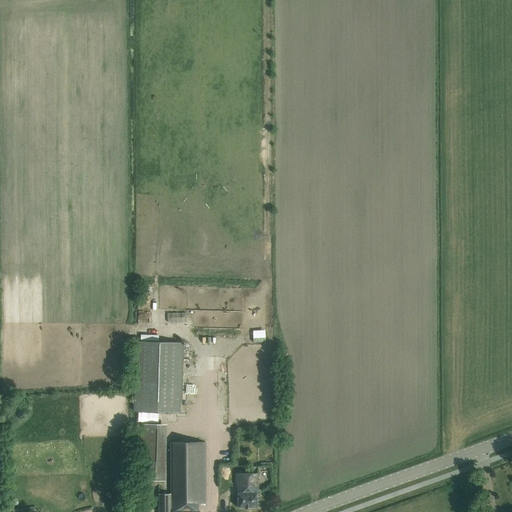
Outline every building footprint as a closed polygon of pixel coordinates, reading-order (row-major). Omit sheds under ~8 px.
[(135,342),(133,412),(180,413),(180,403),(182,403),(182,377),(183,343),(135,342)] [(158,481),(158,425),(140,425),(140,481),(158,481)] [(198,511),(198,504),(206,504),(206,443),(170,443),(170,494),(170,511),(198,511)] [(257,508),(257,493),(256,493),(256,487),(259,487),(259,473),(235,474),(235,486),(238,486),(238,493),(238,507),(257,508)] [(158,494),(158,511),(170,511),(170,494),(158,494)]
